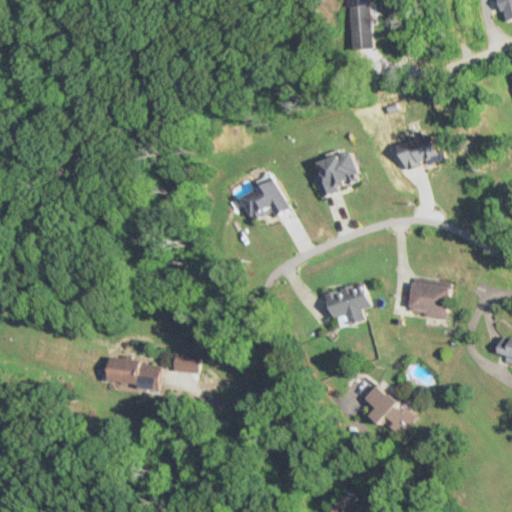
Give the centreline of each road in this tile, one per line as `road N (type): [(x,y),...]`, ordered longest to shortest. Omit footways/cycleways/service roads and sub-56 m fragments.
road 1 (residential): [(511,260),(423,215),(369,223),(274,265)]
road 2 (residential): [(511,39),(441,67),(420,67),(407,55),(399,0)]
